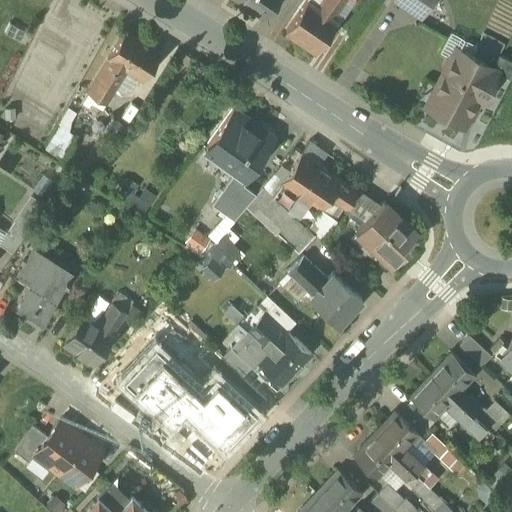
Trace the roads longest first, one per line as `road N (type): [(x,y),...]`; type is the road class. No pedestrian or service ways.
road 1 (tertiary): [(459,196),(153,0)]
road 2 (tertiary): [(467,258),(234,508)]
road 3 (residential): [(0,338),(234,508)]
